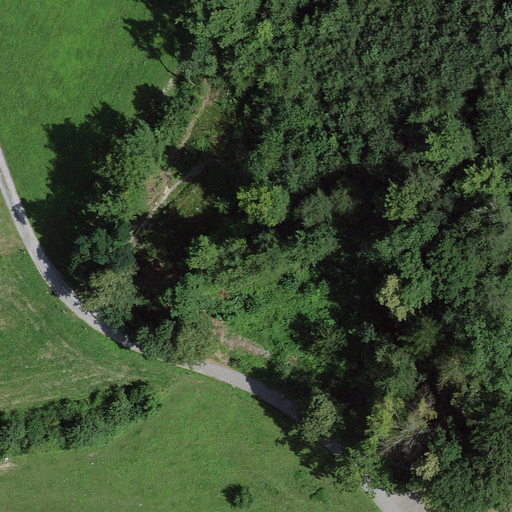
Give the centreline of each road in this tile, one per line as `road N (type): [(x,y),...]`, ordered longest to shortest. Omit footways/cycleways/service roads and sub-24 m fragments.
road 1 (track): [(396,511),(348,458),(265,393),(95,320)]
road 2 (track): [(95,320),(34,252),(0,168)]
